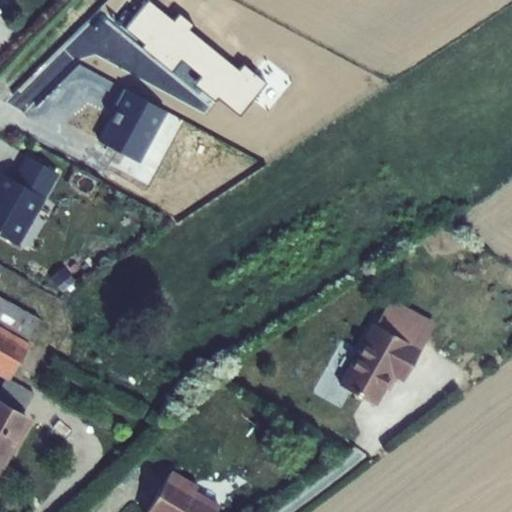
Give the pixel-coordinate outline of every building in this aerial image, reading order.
[(150,1),(126,30),(145,46),(142,49),(173,73),(182,62),(202,77),(198,82),(219,100),(241,117),(268,84),(245,65),(240,70),(191,31),(195,26),(181,14),(175,21),(150,1)] [(217,103),(219,100),(198,82),(195,86),(217,103)] [(166,112),(124,89),(113,110),(117,111),(100,142),(139,163),(166,112)] [(57,173),(20,151),(7,175),(0,171),(0,230),(18,241),(57,173)] [(0,295),(0,333),(25,348),(41,319),(0,295)] [(391,372),(402,378),(419,347),(373,321),(339,383),(374,403),(391,372)] [(0,333),(0,368),(10,374),(15,366),(24,350),(25,348),(0,333)] [(48,364),(24,350),(15,366),(38,380),(48,364)] [(6,376),(0,387),(0,400),(24,414),(36,392),(6,376)] [(0,400),(0,468),(29,416),(24,414),(0,400)] [(196,485),(169,470),(144,511),(213,511),(218,505),(193,490),(196,485)]
